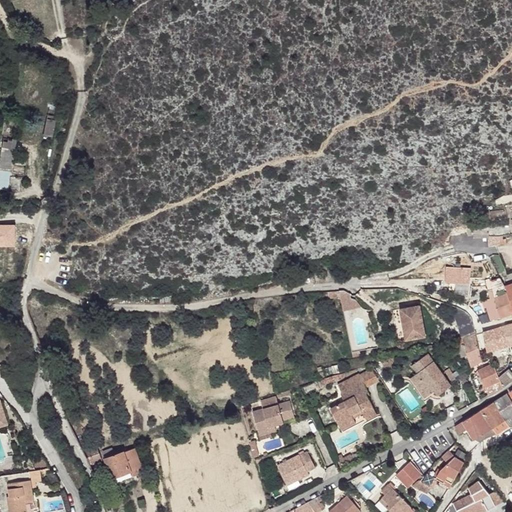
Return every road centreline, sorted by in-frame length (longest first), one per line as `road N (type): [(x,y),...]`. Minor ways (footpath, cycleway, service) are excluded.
road 1 (residential): [(25,282),(83,84),(73,57),(26,37),(0,6)]
road 2 (unclassified): [(345,286),(143,310),(87,304),(25,282)]
road 3 (residential): [(276,511),(511,385)]
road 4 (residential): [(102,511),(23,313),(25,282)]
road 5 (unclassified): [(345,286),(482,244)]
